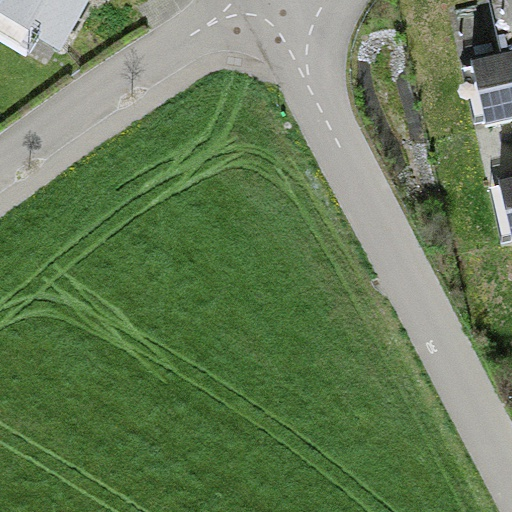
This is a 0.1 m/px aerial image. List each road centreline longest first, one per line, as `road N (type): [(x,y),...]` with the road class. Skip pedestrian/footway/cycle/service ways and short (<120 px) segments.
road 1 (residential): [(270,0),(511,474)]
road 2 (residential): [(251,0),(0,159)]
